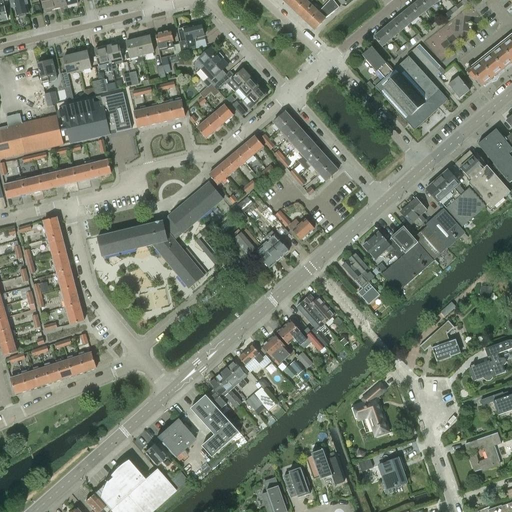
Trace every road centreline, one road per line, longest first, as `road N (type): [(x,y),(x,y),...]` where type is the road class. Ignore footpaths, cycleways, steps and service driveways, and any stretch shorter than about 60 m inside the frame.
road 1 (tertiary): [(170,389),(386,200)]
road 2 (tertiary): [(32,511),(170,389)]
road 3 (residential): [(136,353),(97,304),(65,204)]
road 4 (residential): [(155,9),(0,47)]
road 5 (residential): [(454,511),(397,366)]
road 6 (residential): [(423,167),(326,60)]
road 7 (residential): [(291,93),(386,200)]
road 8 (residential): [(12,417),(143,360)]
road 9 (residential): [(136,353),(234,270)]
road 10 (residential): [(190,160),(220,151),(291,93)]
road 11 (residential): [(211,0),(291,93)]
